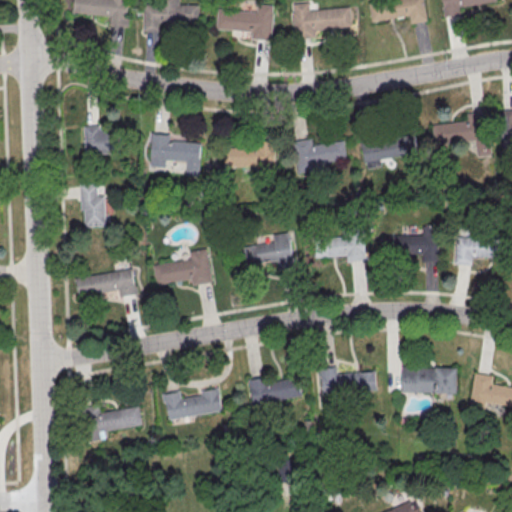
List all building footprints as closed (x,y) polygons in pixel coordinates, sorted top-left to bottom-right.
[(74,0),(73,14),(127,19),(128,0),(74,0)] [(198,3),(180,3),(179,0),(162,0),(162,1),(143,1),(143,30),(163,30),(163,23),(198,23),(198,3)] [(366,3),(384,0),(421,0),(425,20),(408,23),(407,15),(369,22),(366,3)] [(439,0),(442,17),(459,15),(457,7),(495,0),(439,0)] [(347,7),(308,11),(307,2),(291,4),(292,12),(291,12),(293,39),(310,38),(310,30),(349,26),(347,7)] [(215,9),(254,12),(255,4),(271,5),(270,14),(271,14),(269,40),(250,38),(250,31),(213,28),(215,9)] [(485,139),(483,116),(433,121),(435,144),(485,139)] [(511,116),(501,116),(501,136),(511,136),(511,116)] [(85,154),(113,154),(113,125),(85,125),(85,154)] [(365,168),(383,166),(382,158),(418,153),(415,131),(360,139),(365,168)] [(169,166),(169,159),(192,159),(192,140),(171,140),(171,134),(151,133),(150,166),(169,166)] [(314,143),(313,138),(294,140),(297,167),(347,162),(344,140),(314,143)] [(275,143),(228,143),(227,169),(274,169),(275,143)] [(105,225),(105,193),(99,193),(99,185),(82,185),(82,225),(105,225)] [(439,260),(439,228),(390,228),(391,254),(420,254),(420,261),(439,260)] [(367,259),(367,233),(329,233),(329,259),(367,259)] [(294,264),(291,234),(249,238),(252,268),(294,264)] [(474,255),(503,256),(503,237),(456,236),(455,263),(474,263),(474,255)] [(212,282),(207,248),(189,250),(190,258),(153,264),(156,284),(192,279),(193,284),(212,282)] [(75,276),(78,298),(136,290),(133,268),(75,276)] [(457,366),(401,366),(401,392),(457,392),(457,366)] [(343,400),(343,367),(321,367),(321,400),(343,400)] [(376,372),(354,372),(354,393),(376,393),(376,372)] [(511,386),(492,385),(494,374),(473,372),(470,402),(511,406),(511,386)] [(302,397),(299,375),(250,381),(252,404),(302,397)] [(162,393),(167,419),(223,411),(219,389),(183,394),(182,390),(162,393)] [(91,408),(90,430),(126,431),(127,409),(91,408)] [(421,511),(415,497),(382,511),(421,511)]
